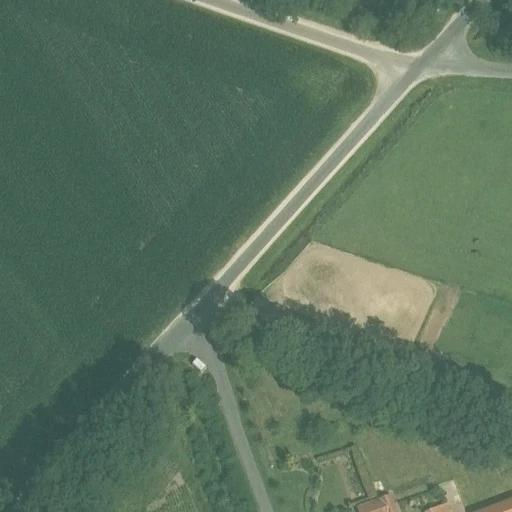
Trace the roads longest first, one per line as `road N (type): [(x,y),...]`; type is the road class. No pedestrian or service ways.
road 1 (unclassified): [(17,511),(415,73)]
road 2 (track): [(205,305),(283,511)]
road 3 (unclassified): [(415,73),(212,0)]
